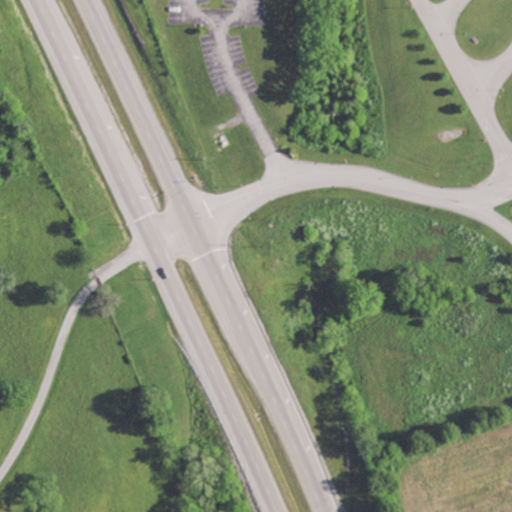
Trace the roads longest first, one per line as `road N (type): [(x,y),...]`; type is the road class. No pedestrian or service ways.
road 1 (trunk): [(38,0),(278,511)]
road 2 (trunk): [(324,511),(87,0)]
